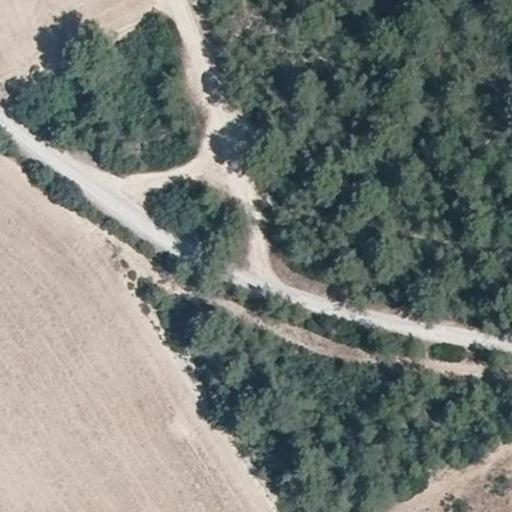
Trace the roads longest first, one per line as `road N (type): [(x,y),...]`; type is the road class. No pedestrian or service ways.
road 1 (unclassified): [(0,122),(151,230),(248,286),(511,341)]
road 2 (track): [(187,180),(340,226),(511,256)]
road 3 (track): [(219,115),(267,293)]
road 4 (track): [(219,115),(187,180),(118,207)]
road 5 (track): [(169,0),(219,115)]
